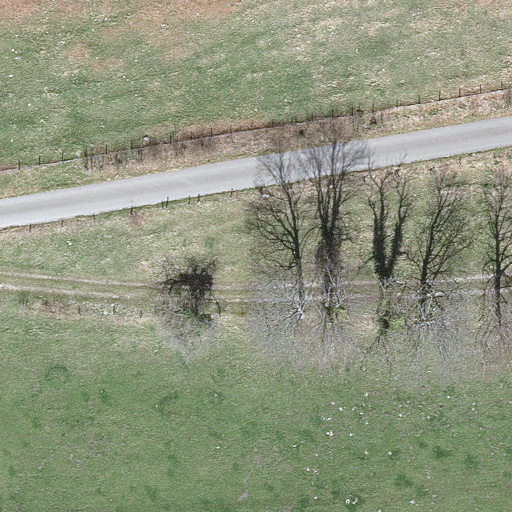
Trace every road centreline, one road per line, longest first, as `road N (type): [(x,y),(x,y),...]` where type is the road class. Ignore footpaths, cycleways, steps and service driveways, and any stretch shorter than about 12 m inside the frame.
road 1 (unclassified): [(511,133),(0,213)]
road 2 (track): [(0,287),(511,280)]
